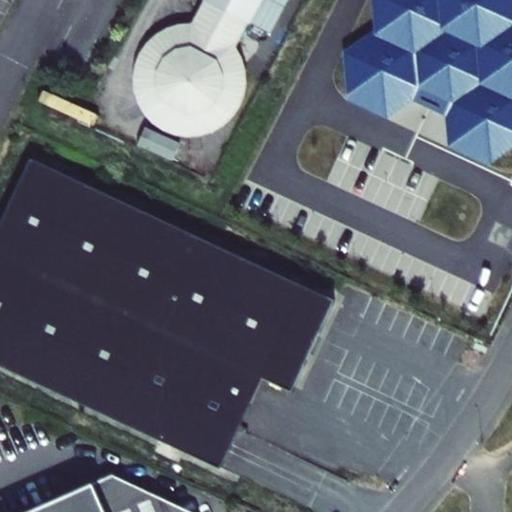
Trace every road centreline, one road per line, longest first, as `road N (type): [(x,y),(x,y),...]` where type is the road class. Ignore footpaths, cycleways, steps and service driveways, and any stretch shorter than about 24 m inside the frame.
road 1 (unclassified): [(399,511),(511,351)]
road 2 (unknown): [(338,511),(230,453)]
